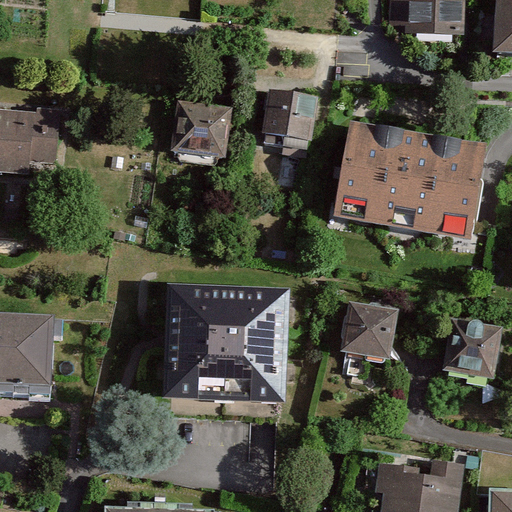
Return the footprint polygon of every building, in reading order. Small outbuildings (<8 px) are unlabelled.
[(389,0),(388,23),(464,30),(466,0),(389,0)] [(511,0),(500,0),(496,48),(511,49),(511,0)] [(272,91),(264,131),(313,141),(321,101),(272,91)] [(234,117),(177,106),(168,156),(225,166),(234,117)] [(62,121),(0,118),(0,179),(33,181),(34,159),(60,160),(62,121)] [(354,121),(334,216),(471,241),(488,147),(354,121)] [(290,294),(171,289),(166,402),(285,408),(290,294)] [(349,309),(341,359),(391,367),(399,317),(349,309)] [(0,403),(61,406),(64,322),(0,319),(0,403)] [(451,323),(442,372),(497,382),(505,332),(451,323)] [(384,497),(381,511),(459,511),(465,469),(433,465),(431,473),(380,466),(376,496),(384,497)] [(511,511),(511,497),(490,497),(490,511),(511,511)]
